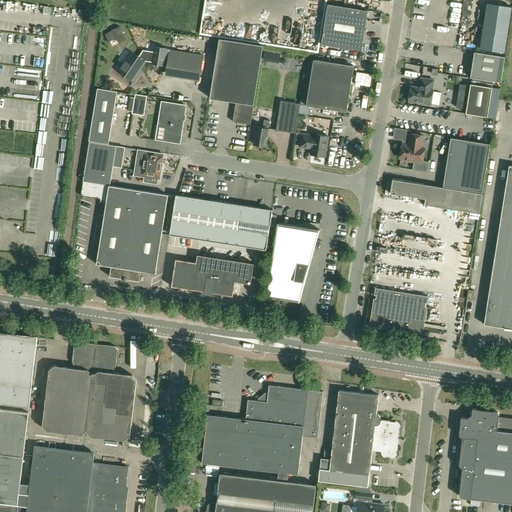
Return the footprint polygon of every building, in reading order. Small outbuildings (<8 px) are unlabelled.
[(504,52),(511,7),(487,3),(480,49),(504,52)] [(328,4),(321,44),(361,51),(368,11),(328,4)] [(108,41),(116,38),(123,34),(119,27),(105,34),(108,41)] [(236,102),(233,122),(251,124),(254,105),(263,45),(219,39),(210,98),(236,102)] [(154,47),(154,52),(152,63),(152,64),(164,66),(166,49),(154,47)] [(145,62),(152,63),(154,52),(146,51),(145,53),(142,52),(138,57),(131,52),(121,67),(119,65),(116,70),(133,82),(139,74),(137,73),(145,62)] [(505,57),(474,52),(470,78),(501,82),(505,57)] [(194,54),(190,75),(199,76),(203,56),(194,54)] [(354,66),(314,59),(306,106),(347,112),(354,66)] [(441,93),(433,92),(433,91),(432,90),(434,80),(421,78),(420,88),(411,87),(409,101),(431,105),(431,104),(439,105),(441,93)] [(468,85),(459,84),(456,108),(465,109),(468,85)] [(492,88),(471,84),(466,114),(488,117),(492,88)] [(97,89),(89,141),(109,144),(117,92),(97,89)] [(146,100),(147,96),(135,94),(135,98),(132,112),(132,113),(144,115),(146,100)] [(300,104),(281,101),(276,130),(296,133),(300,104)] [(165,134),(181,136),(185,106),(162,102),(158,126),(166,127),(165,134)] [(262,127),(257,127),(251,126),(249,139),(254,140),(254,144),(255,145),(256,146),(260,147),(262,146),(266,146),(270,121),(264,120),(263,126),(262,127)] [(314,136),(302,134),(300,147),(308,148),(308,147),(312,148),(311,154),(325,157),(328,137),(314,134),(314,136)] [(422,162),(424,148),(422,148),(424,136),(410,134),(409,142),(410,142),(410,146),(402,144),(400,158),(405,159),(405,161),(413,162),(414,160),(422,162)] [(443,186),(483,193),(490,144),(451,138),(443,186)] [(113,166),(120,167),(123,147),(89,142),(83,181),(110,186),(113,166)] [(163,155),(138,151),(135,173),(144,175),(144,177),(159,179),(163,155)] [(511,166),(509,166),(484,325),(511,329),(511,166)] [(83,181),(81,196),(102,199),(102,201),(106,201),(107,195),(137,200),(167,204),(168,195),(83,181)] [(102,230),(132,235),(137,200),(107,195),(106,201),(102,230)] [(202,240),(208,200),(176,195),(170,235),(202,240)] [(156,274),(167,204),(137,200),(132,235),(126,269),(111,267),(110,277),(139,281),(141,272),(156,274)] [(234,245),(240,205),(208,200),(202,240),(234,245)] [(240,205),(234,245),(266,250),(273,210),(240,205)] [(266,297),(267,297),(300,302),(320,230),(278,223),(266,297)] [(96,264),(111,267),(126,269),(132,235),(102,230),(96,264)] [(196,262),(176,259),(172,286),(204,292),(204,294),(208,294),(212,295),(212,293),(233,296),(235,282),(251,284),(254,264),(197,255),(196,262)] [(374,299),(369,327),(418,334),(418,332),(422,330),(424,330),(427,307),(425,307),(426,303),(428,304),(429,296),(375,288),(374,295),(376,295),(376,299),(374,299)] [(0,404),(28,408),(31,386),(37,335),(17,333),(16,334),(0,331),(0,404)] [(82,435),(87,431),(96,345),(78,343),(75,345),(74,361),(75,362),(77,363),(77,368),(54,365),(49,369),(42,425),(47,431),(82,435)] [(125,440),(130,436),(137,380),(132,375),(110,372),(111,367),(113,367),(115,365),(116,349),(115,347),(96,345),(87,431),(91,436),(125,440)] [(279,472),(288,473),(298,475),(302,436),(318,437),(323,391),(269,385),(268,395),(265,395),(260,398),(260,401),(248,400),(246,419),(208,415),(202,463),(206,464),(279,472)] [(372,450),(382,452),(382,453),(383,454),(383,455),(384,456),(385,456),(386,456),(391,457),(392,457),(393,457),(394,457),(394,456),(395,456),(395,455),(396,455),(396,454),(396,453),(396,450),(396,449),(396,448),(395,448),(395,441),(397,441),(399,427),(399,426),(399,425),(398,424),(397,423),(396,423),(381,421),(381,420),(381,419),(381,418),(380,417),(379,416),(378,415),(377,415),(376,415),(379,395),(339,390),(338,400),(329,470),(320,469),(318,481),(368,486),(372,450)] [(0,409),(0,453),(24,456),(29,413),(0,409)] [(463,498),(511,504),(511,418),(499,417),(499,415),(499,414),(499,413),(498,413),(498,412),(497,412),(497,411),(496,411),(472,409),(472,415),(467,418),(461,417),(459,434),(459,435),(460,436),(461,437),(462,437),(459,464),(459,465),(460,465),(460,466),(460,467),(461,467),(462,468),(463,468),(459,495),(460,496),(460,497),(461,498),(462,498),(463,498)] [(122,511),(128,467),(92,463),(93,453),(35,446),(26,511),(122,511)] [(0,453),(0,502),(18,505),(20,493),(24,457),(24,456),(0,453)] [(278,480),(273,511),(313,511),(316,485),(287,482),(288,473),(279,472),(278,480)] [(273,511),(278,480),(220,474),(217,503),(215,503),(212,500),(212,501),(214,503),(208,508),(207,511),(206,510),(205,511),(273,511)] [(383,511),(384,504),(369,503),(370,500),(372,500),(373,493),(357,491),(356,498),(359,498),(358,507),(352,506),(351,507),(350,511),(383,511)] [(0,511),(17,511),(18,505),(0,502),(0,511)]
